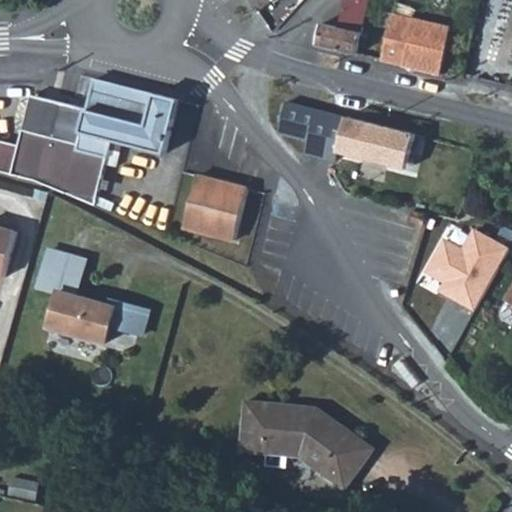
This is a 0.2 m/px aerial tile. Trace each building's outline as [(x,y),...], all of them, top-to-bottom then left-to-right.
[(251,0),(261,13),(278,0),(251,0)] [(395,13),(384,60),(444,74),(455,28),(395,13)] [(279,15),(275,33),(319,45),(323,26),(279,15)] [(323,26),(319,45),(359,54),(363,35),(323,26)] [(167,154),(181,100),(98,79),(90,107),(58,98),(56,107),(38,184),(97,207),(114,140),(167,154)] [(0,156),(0,176),(38,184),(56,107),(29,101),(16,160),(0,156)] [(289,103),(282,133),(311,141),(308,154),(359,167),(370,122),(289,103)] [(509,186),(511,174),(511,156),(485,151),(479,178),(509,186)] [(236,241),(250,189),(198,175),(185,226),(236,241)] [(415,223),(428,227),(431,216),(423,214),(418,213),(415,223)] [(0,280),(7,283),(20,237),(0,230),(0,280)] [(67,287),(58,324),(115,338),(119,319),(152,327),(157,304),(130,297),(128,302),(67,287)] [(327,420),(328,413),(257,402),(251,452),(278,455),(278,451),(310,454),(323,464),(321,466),(354,490),(383,450),(344,422),(327,420)]
